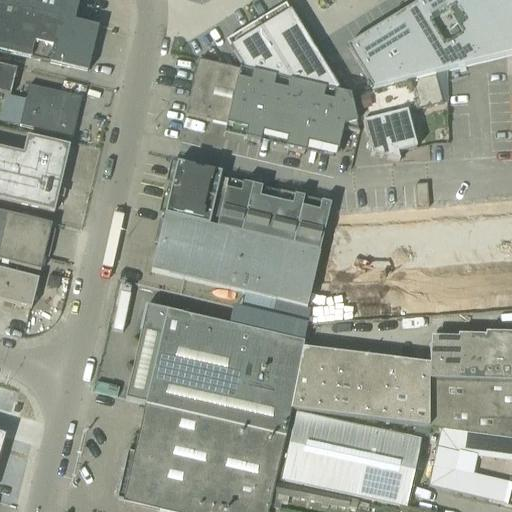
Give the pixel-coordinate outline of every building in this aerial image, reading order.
[(0,0),(0,5),(73,23),(77,0),(0,0)] [(448,0),(425,0),(404,13),(441,73),(487,62),(448,0)] [(511,55),(511,17),(501,0),(448,0),(487,62),(511,55)] [(511,0),(501,0),(511,17),(511,0)] [(0,53),(85,74),(96,28),(73,23),(0,5),(0,53)] [(335,95),(283,8),(253,26),(288,84),(335,95)] [(441,73),(404,13),(345,49),(370,91),(441,73)] [(288,84),(253,26),(223,43),(242,73),(273,80),(288,84)] [(226,121),(238,72),(196,62),(183,118),(226,128),(228,122),(226,121)] [(0,95),(8,98),(14,71),(0,67),(0,95)] [(264,122),(273,80),(242,73),(238,72),(226,121),(228,122),(226,128),(244,132),(242,141),(257,145),(262,121),(264,122)] [(405,114),(441,105),(434,76),(348,98),(346,97),(354,127),(360,125),(368,156),(368,157),(397,164),(398,162),(397,162),(395,155),(414,150),(405,114)] [(292,155),(307,88),(288,84),(273,80),(264,122),(262,121),(257,145),(260,136),(285,142),(282,153),(292,155)] [(27,87),(17,127),(70,139),(79,99),(27,87)] [(354,127),(346,97),(335,95),(307,88),(292,155),(301,157),(304,146),(335,153),(340,132),(356,136),(354,127)] [(0,151),(0,201),(51,213),(66,147),(24,137),(20,156),(0,151)] [(174,165),(162,218),(317,254),(328,207),(318,205),(316,214),(299,210),(301,201),(291,198),(289,208),(257,200),(259,191),(240,186),(237,196),(215,191),(218,176),(174,165)] [(426,185),(414,186),(415,210),(428,209),(426,185)] [(511,267),(511,207),(325,221),(314,281),(511,267)] [(0,214),(0,303),(29,311),(38,273),(50,227),(0,214)] [(162,218),(149,274),(240,295),(236,310),(301,325),(317,255),(162,218)] [(144,309),(123,403),(143,408),(283,439),(288,413),(300,352),(302,345),(144,309)] [(300,352),(288,413),(428,429),(428,383),(511,385),(511,337),(428,344),(428,368),(300,352)] [(511,385),(428,383),(428,429),(439,430),(428,487),(505,506),(510,485),(454,471),(458,454),(511,461),(511,385)] [(126,453),(115,502),(121,503),(121,505),(153,511),(266,511),(283,439),(143,408),(132,455),(126,453)] [(295,414),(280,481),(405,509),(420,442),(295,414)] [(274,487),(272,497),(348,511),(353,511),(355,503),(274,487)] [(428,502),(426,511),(430,511),(447,511),(449,506),(428,502)]
